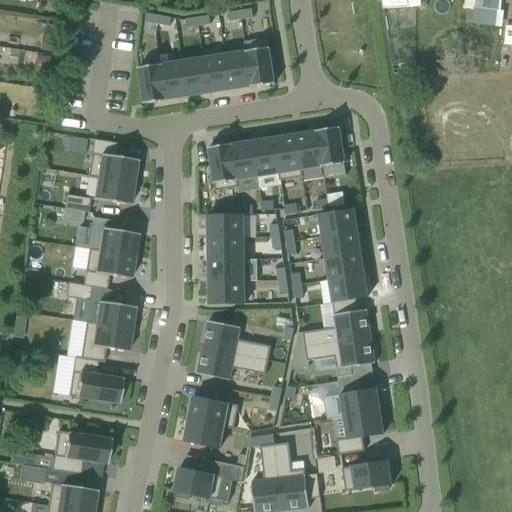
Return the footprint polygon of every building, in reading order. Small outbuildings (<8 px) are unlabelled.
[(382,0),(383,9),(421,7),(420,0),(382,0)] [(471,22),(501,26),(502,11),(500,11),(501,0),(463,0),(462,9),(472,9),(471,22)] [(251,10),(239,12),(241,20),(253,18),(251,10)] [(239,12),(228,14),(229,22),(241,20),(239,12)] [(158,17),(147,15),(145,23),(157,25),(158,17)] [(170,19),(158,17),(157,25),(169,27),(170,19)] [(208,17),(196,19),(198,27),(210,25),(208,17)] [(196,19),(185,21),(186,29),(198,27),(196,19)] [(243,43),(245,52),(250,88),(274,85),(267,39),(243,43)] [(250,88),(245,52),(224,55),(230,91),(250,88)] [(203,59),(208,95),(230,91),(224,55),(203,59)] [(181,62),(186,98),(208,95),(203,59),(181,62)] [(414,75),(418,74),(415,60),(391,65),(394,76),(396,75),(398,82),(415,78),(414,75)] [(186,98),(181,62),(159,66),(165,102),(186,98)] [(137,69),(143,105),(165,102),(159,66),(137,69)] [(323,168),(344,164),(338,128),(317,132),(323,168)] [(464,130),(442,131),(442,166),(464,166),(464,130)] [(485,130),(464,130),(464,166),(485,166),(485,130)] [(507,130),(485,130),(485,166),(507,166),(507,130)] [(442,131),(419,131),(420,167),(442,166),(442,131)] [(301,171),(323,168),(317,132),(295,135),(301,171)] [(301,171),(295,135),(272,139),(278,175),(279,182),(302,178),(301,171)] [(64,136),(62,148),(69,149),(71,137),(69,137),(64,136)] [(278,175),(272,139),(251,142),(257,178),(278,175)] [(90,154),(87,178),(96,179),(133,184),(136,161),(114,158),(116,144),(92,140),(90,154)] [(237,181),(257,178),(251,142),(231,145),(237,181)] [(214,192),(238,188),(237,181),(231,145),(207,149),(214,192)] [(133,184),(96,179),(93,200),(130,206),(133,184)] [(497,187),(485,188),(486,196),(498,195),(497,187)] [(485,188),(474,189),(474,197),(486,196),(485,188)] [(454,192),(442,193),(443,201),(455,200),(454,192)] [(442,193),(430,194),(431,202),(443,201),(442,193)] [(342,194),(326,197),(327,200),(328,208),(343,206),(342,194)] [(89,200),(65,196),(63,210),(83,213),(87,213),(89,200)] [(327,200),(315,202),(316,210),(328,208),(327,200)] [(273,203),(261,203),(261,211),(273,211),(273,203)] [(449,219),(428,222),(431,245),(469,239),(466,218),(473,216),(471,203),(447,206),(449,219)] [(295,205),(284,207),(285,215),(297,213),(295,205)] [(233,216),(240,216),(240,208),(228,208),(228,216),(233,216)] [(240,208),(240,216),(243,216),(252,216),(252,208),(240,208)] [(63,210),(61,221),(81,224),(83,213),(63,210)] [(357,232),(353,210),(318,216),(321,238),(357,232)] [(228,216),(207,217),(207,239),(243,238),(243,216),(240,216),(233,216),(228,216)] [(93,219),(88,250),(97,251),(133,257),(134,255),(138,255),(140,239),(136,238),(137,235),(109,231),(110,221),(93,219)] [(271,238),(279,237),(277,225),(269,226),(271,238)] [(284,232),(286,244),(294,243),(292,231),(284,232)] [(321,238),(324,260),(360,254),(357,232),(321,238)] [(279,237),(271,238),(272,250),(280,249),(279,237)] [(207,239),(207,261),(243,260),(243,238),(207,239)] [(469,239),(431,245),(435,267),(456,264),(458,275),(482,272),(480,259),(472,260),(469,239)] [(294,243),(286,244),(288,256),(295,255),(294,243)] [(88,250),(82,286),(91,288),(90,289),(106,291),(108,277),(130,280),(133,257),(97,251),(88,250)] [(324,260),(328,282),(363,276),(360,254),(324,260)] [(207,261),(208,283),(244,283),(243,260),(207,261)] [(276,270),(277,282),(285,280),(283,269),(276,270)] [(460,287),(438,291),(442,313),(480,307),(476,286),(484,285),(482,272),(458,275),(460,287)] [(300,286),(298,274),(291,275),(292,287),(300,286)] [(363,276),(328,282),(331,304),(355,300),(367,298),(363,276)] [(285,280),(277,282),(279,294),(287,292),(285,280)] [(208,283),(208,306),(244,305),(244,283),(208,283)] [(91,288),(82,286),(67,284),(65,298),(88,302),(90,289),(91,288)] [(300,286),(292,287),(294,299),(302,298),(300,286)] [(355,300),(331,304),(335,328),(302,333),(302,334),(304,348),(370,337),(366,311),(366,310),(357,312),(355,300)] [(94,324),(131,330),(134,309),(98,303),(94,324)] [(480,307),(442,313),(446,335),(467,332),(469,345),(493,341),(491,327),(483,328),(480,307)] [(15,315),(13,325),(23,326),(25,316),(15,315)] [(202,349),(267,361),(270,347),(237,341),(239,328),(207,322),(202,349)] [(131,330),(94,324),(85,323),(79,359),(97,362),(103,363),(105,350),(127,353),(131,330)] [(292,329),(284,328),(282,340),(290,341),(292,329)] [(370,337),(304,348),(306,362),(334,358),(336,370),(374,364),(370,337)] [(197,375),(229,382),(231,369),(265,376),(267,361),(202,349),(197,375)] [(14,352),(12,363),(18,364),(23,360),(24,354),(14,352)] [(97,362),(79,359),(73,358),(67,398),(86,401),(85,405),(108,409),(109,404),(118,405),(121,380),(95,376),(97,362)] [(507,384),(494,386),(498,410),(510,408),(511,422),(511,388),(508,389),(507,384)] [(479,394),(452,398),(459,438),(486,434),(483,412),(498,410),(494,386),(478,389),(479,394)] [(270,399),(278,401),(280,389),(273,387),(270,399)] [(295,389),(287,387),(285,399),(293,400),(295,389)] [(376,390),(339,396),(343,418),(379,413),(376,390)] [(233,430),(237,407),(192,398),(187,421),(224,428),(233,430)] [(278,401),(270,399),(268,411),(276,413),(278,401)] [(343,418),(346,440),(337,442),(339,456),(363,452),(361,439),(383,435),(379,413),(343,418)] [(183,442),(219,449),(224,428),(187,421),(183,442)] [(57,432),(51,471),(79,475),(81,462),(106,465),(110,440),(101,439),(102,433),(79,430),(78,436),(57,432)] [(250,439),(248,448),(259,447),(274,446),(273,442),(273,436),(250,439)] [(288,441),(273,442),(274,446),(281,509),(308,506),(307,497),(319,495),(316,472),(304,473),(304,467),(291,468),(288,441)] [(263,481),(251,482),(254,511),(281,509),(274,446),(259,447),(262,472),(263,481)] [(11,452),(9,464),(21,466),(34,468),(36,456),(11,452)] [(239,455),(236,467),(244,468),(247,457),(239,455)] [(333,457),(315,459),(317,473),(334,471),(333,457)] [(178,469),(173,492),(176,493),(175,497),(189,500),(190,495),(219,501),(223,478),(242,481),(244,468),(236,467),(206,461),(203,474),(178,469)] [(345,495),(375,490),(375,495),(389,493),(388,488),(391,488),(387,464),(342,471),(345,495)] [(21,466),(18,481),(42,485),(44,470),(34,468),(21,466)] [(80,511),(92,511),(96,491),(50,484),(46,507),(80,511)]
